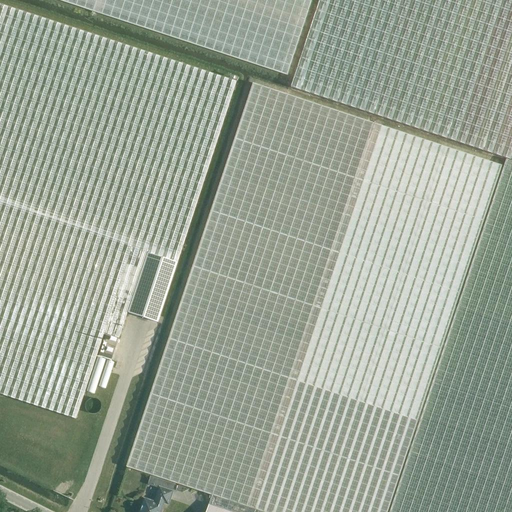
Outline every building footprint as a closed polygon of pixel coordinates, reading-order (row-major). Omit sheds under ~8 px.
[(57,0),(288,76),(311,6),(312,0),(57,0)] [(511,0),(319,0),(291,87),(511,160),(511,0)] [(0,394),(75,419),(103,334),(105,334),(98,356),(111,360),(118,338),(126,313),(157,323),(235,82),(6,8),(0,5),(0,394)] [(206,511),(387,511),(502,165),(253,83),(127,467),(212,495),(206,511)] [(511,511),(511,161),(506,160),(390,511),(511,511)] [(96,356),(86,391),(94,394),(97,386),(105,388),(113,361),(96,356)] [(141,511),(160,511),(164,503),(168,505),(173,492),(160,488),(155,504),(145,500),(141,511)]
